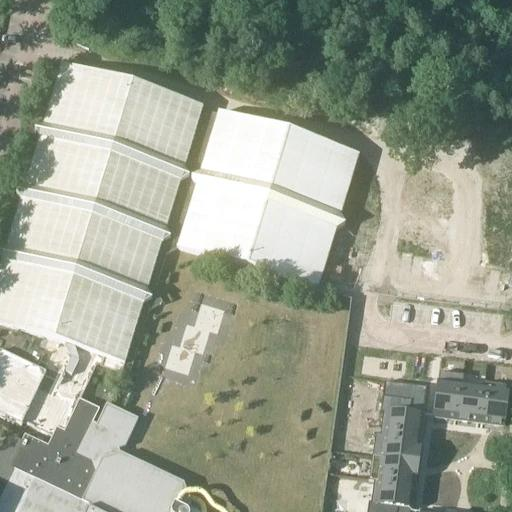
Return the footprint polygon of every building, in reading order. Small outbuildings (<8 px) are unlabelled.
[(0,419),(18,428),(21,429),(23,425),(28,428),(51,439),(56,430),(64,434),(79,402),(80,402),(96,368),(121,375),(129,377),(148,312),(161,305),(154,292),(165,256),(176,251),(317,294),(335,233),(344,228),(340,218),(358,158),(356,158),(231,120),(217,115),(216,118),(202,113),(202,111),(61,68),(42,129),(34,133),(38,142),(23,191),(15,194),(19,204),(5,252),(0,254),(0,263),(1,265),(0,267),(0,419)] [(427,365),(422,401),(446,404),(451,368),(427,365)] [(451,368),(446,404),(470,407),(475,371),(451,368)] [(475,371),(471,407),(494,410),(499,374),(475,371)] [(402,384),(403,373),(394,372),(392,386),(401,387),(402,384)] [(402,384),(413,386),(414,374),(403,373),(402,384)] [(401,393),(412,394),(413,386),(402,384),(401,387),(401,393)] [(391,400),(400,401),(401,393),(401,387),(392,386),(391,400)] [(400,401),(411,402),(412,394),(401,393),(400,401)] [(373,422),(409,427),(412,403),(411,402),(400,401),(391,400),(376,398),(373,422)] [(0,511),(186,511),(189,506),(190,505),(183,486),(120,456),(118,452),(124,449),(138,422),(106,406),(96,427),(92,425),(99,412),(80,402),(79,402),(64,434),(56,430),(51,439),(47,448),(24,437),(21,444),(9,468),(0,463),(0,485),(7,489),(0,504),(0,511)] [(370,446),(405,451),(409,427),(373,422),(370,446)] [(367,470),(402,474),(405,451),(370,446),(367,470)] [(398,499),(399,499),(402,474),(367,470),(363,493),(375,495),(386,497),(398,499)] [(384,511),(386,497),(375,495),(373,510),(384,511)] [(397,507),(398,499),(386,497),(385,505),(397,507)] [(430,511),(432,505),(408,502),(406,511),(430,511)]
